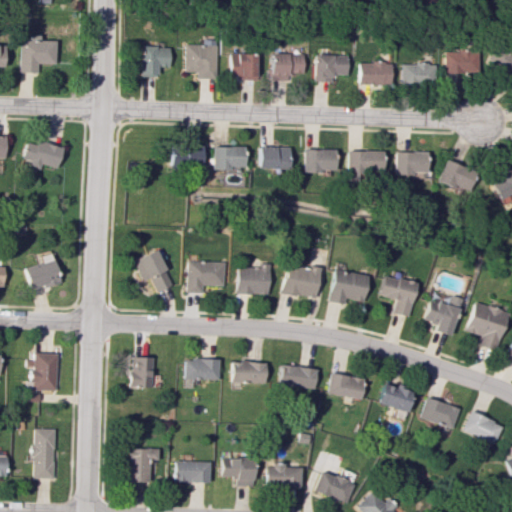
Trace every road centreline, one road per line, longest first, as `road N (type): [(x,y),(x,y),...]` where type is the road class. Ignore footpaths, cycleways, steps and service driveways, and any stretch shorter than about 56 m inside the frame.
road 1 (residential): [(511,396),(392,352),(309,334),(0,319)]
road 2 (residential): [(100,0),(86,511)]
road 3 (residential): [(0,105),(478,122)]
